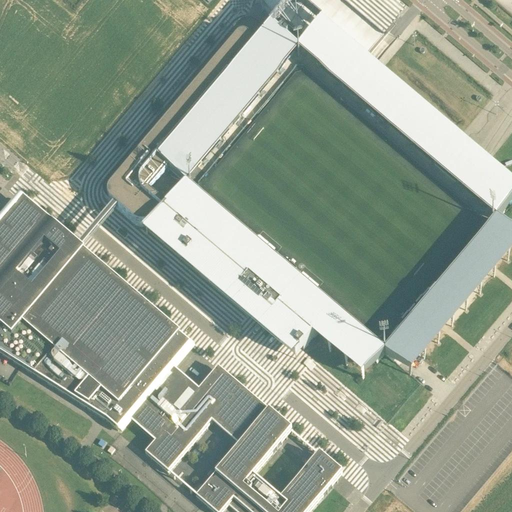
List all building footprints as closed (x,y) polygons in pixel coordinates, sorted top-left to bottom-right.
[(261,5),(261,6),(261,7),(261,9),(261,10),(262,11),(262,13),(263,14),(263,15),(264,16),(265,17),(266,18),(269,20),(273,16),(279,22),(357,90),(369,76),(374,70),(364,62),(368,57),(384,39),(383,38),(381,37),(382,36),(381,36),(380,38),(372,32),(372,31),(335,0),(278,0),(277,3),(273,0),(262,0),(262,1),(262,2),(261,4),(261,5)] [(273,33),(269,38),(300,65),(485,225),(509,198),(505,194),(369,76),(357,90),(279,22),(272,29),(270,31),(273,33)] [(114,209),(78,251),(82,255),(118,212),(133,225),(135,227),(137,228),(140,229),(142,229),(145,229),(147,228),(149,227),(151,228),(150,230),(182,193),(193,191),(194,188),(300,65),(269,38),(258,28),(257,28),(257,27),(256,26),(254,25),(251,24),(249,24),(247,24),(244,24),(242,25),(240,26),(239,28),(238,28),(106,184),(105,186),(104,187),(104,188),(103,190),(103,192),(103,194),(103,196),(103,197),(104,199),(105,201),(114,209)] [(182,193),(150,230),(151,232),(152,231),(163,241),(162,241),(166,244),(171,248),(183,258),(187,253),(222,212),(194,188),(193,191),(182,193)] [(199,393),(176,374),(195,351),(82,255),(78,251),(19,200),(12,209),(0,222),(0,355),(106,423),(118,432),(119,431),(123,435),(132,425),(155,445),(145,456),(168,476),(212,425),(239,449),(196,499),(210,511),(225,511),(229,508),(233,511),(312,511),(342,477),(319,457),(318,458),(310,468),(281,502),(254,479),(283,445),(292,434),(268,414),(263,409),(260,412),(252,405),(245,399),(247,396),(242,391),(218,371),(199,393)] [(166,244),(162,248),(295,362),(305,350),(314,339),(338,312),(222,212),(187,253),(183,258),(171,248),(166,244)] [(485,225),(379,348),(405,369),(511,248),(485,225)] [(338,312),(314,339),(356,375),(379,348),(338,312)]
